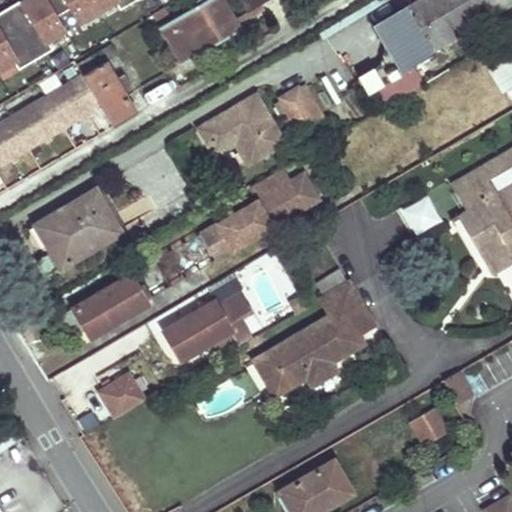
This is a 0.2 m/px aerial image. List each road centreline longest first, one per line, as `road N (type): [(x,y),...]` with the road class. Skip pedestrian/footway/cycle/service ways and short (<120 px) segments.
road 1 (residential): [(0,202),(339,0)]
road 2 (unclassified): [(0,349),(104,511)]
